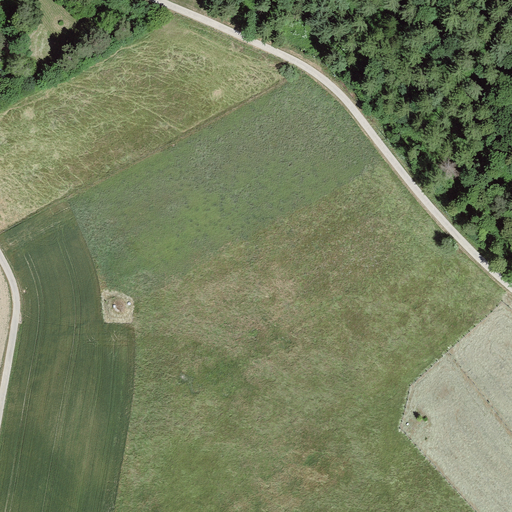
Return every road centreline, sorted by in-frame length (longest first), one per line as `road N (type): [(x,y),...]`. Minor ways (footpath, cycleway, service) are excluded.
road 1 (track): [(511,289),(408,186),(337,95),(297,63),(153,0)]
road 2 (track): [(0,254),(17,300),(0,409)]
